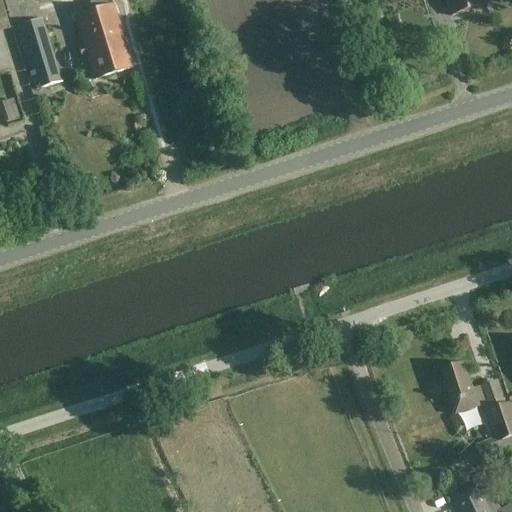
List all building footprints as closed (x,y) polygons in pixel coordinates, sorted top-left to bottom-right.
[(445,0),(451,18),(487,7),(484,0),(445,0)] [(131,69),(112,7),(74,19),(93,81),(131,69)] [(61,84),(41,21),(15,29),(36,92),(61,84)] [(472,390),(463,365),(441,373),(456,416),(486,405),(480,387),(472,390)] [(511,438),(511,417),(508,405),(488,412),(499,444),(511,438)] [(511,511),(511,509),(505,511),(498,511),(482,475),(471,479),(475,487),(453,497),(460,511),(511,511)]
